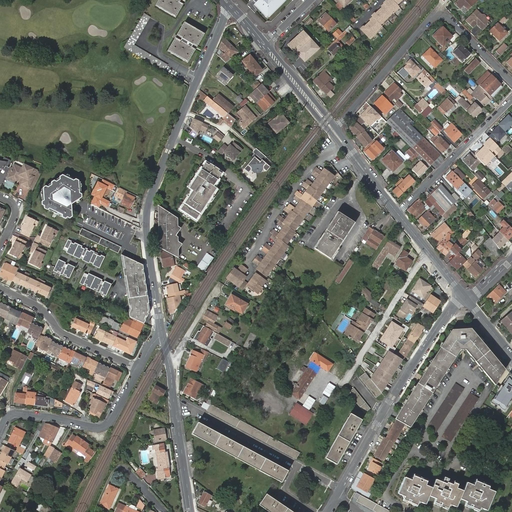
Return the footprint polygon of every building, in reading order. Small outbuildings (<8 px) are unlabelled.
[(158,0),(156,6),(157,6),(175,17),(183,4),(180,3),(179,2),(180,0),(181,0),(182,0),(185,2),(185,0),(158,0)] [(268,17),(284,0),(247,0),(248,1),(248,0),(251,0),(254,3),(252,5),(265,17),(267,16),(268,17)] [(363,26),(360,29),(370,39),(382,27),(381,25),(393,13),(399,7),(398,6),(403,0),(387,0),(387,1),(386,0),(385,0),(383,3),(380,6),(381,7),(375,13),(374,12),(371,15),(372,17),(369,20),(370,20),(364,26),(363,26)] [(457,0),(454,3),(459,8),(463,5),(468,9),(477,0),(476,0),(457,0)] [(481,15),(475,9),(464,20),(472,29),(475,25),(476,24),(482,30),(489,23),(484,18),(484,17),(483,15),(481,15)] [(150,17),(144,13),(124,47),(161,69),(162,68),(165,63),(134,45),(150,17)] [(335,24),(324,14),(318,20),(329,30),(335,24)] [(504,22),(501,19),(496,24),(488,31),(498,41),(506,34),(499,27),(504,22)] [(182,38),(180,41),(175,38),(168,51),(188,63),(195,50),(194,49),(191,47),(193,44),(195,46),(197,47),(204,34),(184,22),(177,35),(182,38)] [(451,37),(442,28),(434,36),(443,46),(451,37)] [(338,37),(342,33),(338,29),(333,34),(337,38),(338,37)] [(346,31),(345,30),(342,33),(338,37),(339,38),(346,31)] [(293,56),(296,53),(305,62),(320,48),(311,40),(310,41),(302,34),(289,46),(286,48),(293,56)] [(226,63),(236,55),(229,49),(232,46),(224,38),(217,54),(226,63)] [(343,45),(336,39),(334,41),(335,42),(340,48),(343,45)] [(334,54),(340,48),(335,42),(329,49),(334,54)] [(506,47),(503,43),(495,51),(498,55),(506,47)] [(472,57),(459,45),(452,52),(465,65),(472,57)] [(236,55),(239,52),(232,46),(229,49),(236,55)] [(441,60),(430,48),(423,55),(434,67),(441,60)] [(248,69),(256,63),(250,55),(243,61),(248,69)] [(478,63),(475,59),(463,70),(467,74),(478,63)] [(407,64),(403,67),(409,74),(411,76),(418,70),(420,72),(423,69),(415,60),(412,64),(409,60),(406,63),(407,64)] [(262,70),(256,63),(248,69),(254,76),(262,70)] [(409,74),(403,67),(398,72),(404,79),(409,74)] [(218,80),(225,85),(227,83),(233,75),(224,68),(218,75),(220,78),(218,80)] [(418,70),(411,76),(413,79),(414,78),(420,72),(418,70)] [(331,80),(323,71),(316,77),(313,80),(325,93),(329,88),(326,85),(331,80)] [(431,82),(420,72),(414,78),(425,88),(430,83),(431,82)] [(480,87),(492,75),(488,72),(476,83),(479,86),(480,87)] [(484,91),(490,97),(502,86),(498,83),(499,82),(492,75),(480,87),(484,91)] [(257,81),(251,87),(254,90),(256,88),(260,85),(257,81)] [(269,92),(261,84),(260,85),(256,88),(254,90),(249,94),(257,103),(257,102),(269,92)] [(402,92),(396,85),(387,95),(393,101),(394,99),(396,101),(402,96),(400,94),(402,92)] [(476,99),(484,91),(479,86),(473,91),(470,88),(466,91),(472,97),(476,99)] [(329,90),(326,94),(330,98),(334,94),(329,90)] [(488,100),(490,97),(484,91),(481,93),(488,100)] [(257,102),(264,111),(276,101),(269,92),(257,102)] [(482,105),(488,100),(481,93),(476,99),(482,105)] [(229,113),(234,107),(219,94),(216,98),(215,98),(214,99),(214,100),(214,101),(229,113)] [(450,96),(466,111),(472,117),(480,109),(474,103),(468,109),(458,100),(458,101),(451,95),(450,96)] [(374,103),(381,110),(385,114),(392,106),(389,103),(383,97),(382,96),(374,103)] [(448,96),(436,108),(443,114),(444,113),(454,103),(448,96)] [(237,121),(229,114),(208,97),(205,101),(211,105),(219,112),(220,110),(223,112),(222,113),(226,116),(224,117),(229,121),(227,123),(231,127),(237,121)] [(426,103),(421,98),(416,104),(421,109),(426,103)] [(249,112),(250,111),(245,105),(237,112),(243,119),(240,121),(240,123),(243,128),(246,126),(247,126),(256,118),(252,113),(250,113),(249,112)] [(378,119),(380,116),(370,105),(367,108),(367,109),(366,109),(367,110),(366,112),(364,112),(360,115),(370,125),(376,119),(378,119)] [(385,121),(388,124),(411,147),(418,155),(420,157),(429,165),(440,154),(409,123),(412,121),(399,108),(385,121)] [(436,124),(423,110),(421,112),(434,126),(436,124)] [(302,111),(296,117),(306,126),(311,120),(302,111)] [(288,123),(281,114),(279,116),(278,115),(277,115),(275,117),(276,118),(274,120),(272,117),(267,121),(269,123),(276,133),(277,134),(286,126),(285,125),(288,123)] [(369,126),(370,125),(360,115),(360,116),(369,126)] [(498,126),(490,133),(492,135),(489,138),(494,143),(497,140),(498,140),(505,133),(504,131),(511,123),(511,122),(511,121),(511,120),(507,115),(498,125),(498,126)] [(365,122),(360,116),(354,122),(355,122),(350,128),(352,130),(355,133),(358,135),(363,130),(364,130),(360,126),(365,122)] [(209,125),(194,119),(191,127),(193,129),(189,134),(195,138),(199,134),(198,133),(200,129),(206,132),(209,125)] [(434,127),(431,124),(427,129),(429,131),(429,132),(433,136),(438,132),(434,127)] [(447,135),(454,127),(451,125),(445,131),(447,135)] [(461,134),(454,127),(447,135),(446,135),(453,142),(461,134)] [(356,136),(365,147),(371,141),(363,130),(356,136)] [(448,146),(438,137),(432,143),(442,152),(448,146)] [(500,150),(494,143),(489,138),(482,145),(484,146),(474,155),(484,166),(500,150)] [(363,151),(364,152),(370,146),(371,147),(375,143),(373,141),(363,151)] [(224,144),(218,151),(222,155),(224,152),(233,160),(242,150),(234,143),(231,146),(230,145),(228,148),(224,144)] [(506,144),(501,149),(506,154),(511,149),(506,144)] [(370,146),(364,152),(371,160),(378,154),(371,147),(370,146)] [(411,147),(406,153),(410,156),(406,160),(409,164),(416,157),(418,155),(411,147)] [(401,162),(391,150),(381,160),(391,171),(401,162)] [(475,164),(479,161),(476,158),(477,157),(474,155),(472,152),(470,154),(468,153),(461,160),(470,169),(471,168),(469,166),(473,162),(475,164)] [(0,183),(2,184),(11,165),(9,164),(11,158),(5,155),(3,159),(0,158),(0,167),(1,167),(1,168),(6,170),(4,173),(0,171),(0,183)] [(256,155),(244,169),(249,173),(251,170),(264,169),(267,171),(271,167),(256,155)] [(418,176),(429,165),(420,157),(418,159),(420,161),(411,170),(418,176)] [(217,178),(220,180),(225,172),(205,160),(199,167),(202,169),(198,176),(197,175),(193,182),(194,182),(190,189),(191,190),(195,191),(191,198),(189,197),(182,210),(198,220),(206,207),(205,206),(212,193),(213,194),(217,187),(216,187),(213,185),(217,178)] [(37,169),(25,163),(23,167),(22,167),(18,165),(17,167),(13,166),(10,174),(19,178),(21,174),(25,176),(24,180),(21,185),(28,189),(37,169)] [(511,172),(501,183),(504,186),(511,178),(511,165),(511,167),(511,168),(511,172)] [(202,169),(199,167),(188,187),(190,189),(194,182),(193,182),(197,175),(198,176),(202,169)] [(316,168),(314,171),(330,183),(334,176),(324,169),(322,172),(316,168)] [(452,172),(459,179),(462,176),(456,168),(452,172)] [(472,174),(477,179),(480,181),(483,178),(476,170),(472,174)] [(330,183),(314,171),(312,174),(317,178),(315,181),(325,189),(330,183)] [(445,178),(453,187),(460,180),(459,179),(452,172),(451,171),(445,178)] [(413,181),(408,175),(397,185),(393,190),(392,191),(398,197),(413,181)] [(54,210),(54,213),(68,220),(71,217),(71,206),(70,206),(72,202),(75,204),(81,199),(81,194),(79,193),(78,183),(78,181),(75,180),(73,181),(64,177),(63,176),(61,178),(61,180),(57,183),(48,188),(46,187),(44,188),(44,191),(45,201),(43,202),(43,204),(45,206),(45,208),(47,209),(49,208),(54,210)] [(101,188),(106,190),(109,184),(98,179),(96,178),(95,180),(97,181),(96,184),(102,186),(101,188)] [(485,190),(487,188),(480,181),(477,179),(470,186),(482,199),(488,193),(485,190)] [(325,189),(315,181),(313,184),(307,180),(305,183),(321,195),(325,189)] [(456,190),(463,183),(460,180),(453,187),(456,190)] [(317,201),(321,195),(305,183),(304,182),(302,185),(308,190),(305,193),(317,201)] [(449,207),(454,202),(440,184),(429,195),(435,202),(436,203),(442,209),(444,211),(449,207)] [(473,192),(465,184),(458,190),(466,198),(473,192)] [(219,188),(217,187),(213,194),(212,193),(205,206),(206,207),(198,220),(182,210),(189,197),(191,198),(195,191),(191,190),(179,210),(185,214),(185,216),(191,219),(192,218),(198,222),(219,188)] [(131,206),(134,199),(134,198),(126,194),(128,192),(121,189),(117,197),(124,200),(122,204),(130,208),(131,206)] [(295,194),(296,195),(312,207),(317,201),(305,193),(303,196),(297,191),(295,194)] [(298,205),(308,213),(312,207),(296,195),(294,198),(300,202),(298,205)] [(435,202),(429,195),(426,198),(427,199),(424,202),(426,205),(424,207),(426,208),(425,209),(426,210),(428,208),(435,202)] [(418,198),(406,210),(414,218),(423,209),(421,207),(422,206),(418,202),(420,200),(418,198)] [(488,202),(486,205),(490,209),(491,208),(496,213),(502,207),(497,202),(496,204),(495,205),(493,203),(494,202),(491,199),(488,202)] [(434,206),(436,203),(435,202),(428,208),(430,210),(434,206)] [(158,203),(158,248),(176,258),(181,249),(184,244),(180,241),(180,236),(178,235),(183,227),(176,223),(176,215),(158,203)] [(287,207),(303,219),(308,213),(298,205),(295,208),(290,204),(287,207)] [(299,225),(303,219),(287,207),(286,207),(284,209),(290,214),(288,217),(299,225)] [(444,211),(440,215),(444,219),(452,211),(449,207),(444,211)] [(426,210),(416,220),(424,228),(432,221),(426,214),(428,212),(426,210)] [(470,220),(473,217),(468,211),(465,214),(470,220)] [(338,212),(315,249),(330,259),(354,222),(338,212)] [(426,214),(432,221),(434,218),(428,212),(426,214)] [(29,237),(34,226),(33,225),(35,220),(27,216),(22,226),(23,227),(22,230),(20,233),(29,237)] [(294,232),(299,225),(288,217),(285,220),(279,216),(277,219),(280,221),(294,232)] [(281,231),(291,239),(295,232),(294,232),(280,221),(277,224),(283,228),(281,231)] [(48,247),(54,235),(52,234),(55,230),(46,225),(41,235),(42,235),(41,238),(39,242),(48,247)] [(489,235),(488,236),(489,237),(496,245),(501,252),(511,240),(511,234),(507,229),(505,231),(502,226),(489,235)] [(369,227),(362,238),(367,241),(366,243),(376,249),(384,236),(369,227)] [(442,230),(439,227),(430,235),(438,243),(441,240),(439,238),(448,230),(445,227),(442,230)] [(452,245),(449,249),(455,254),(461,249),(459,247),(466,240),(465,239),(463,237),(469,231),(466,228),(452,244),(452,245)] [(79,235),(99,244),(118,253),(121,247),(82,229),(79,235)] [(273,235),(286,245),(291,239),(281,231),(279,234),(273,230),(271,233),(273,235)] [(448,232),(436,248),(444,254),(451,243),(449,241),(449,240),(447,239),(448,236),(449,234),(451,234),(453,232),(450,230),(448,232)] [(276,242),(274,245),(284,252),(289,246),(286,245),(273,235),(270,238),(276,242)] [(496,245),(489,237),(487,239),(483,243),(490,251),(496,245)] [(20,253),(21,254),(27,242),(18,238),(16,242),(15,245),(14,244),(9,254),(17,258),(20,253)] [(400,247),(389,239),(383,248),(372,264),(377,268),(388,251),(395,256),(400,247)] [(105,257),(68,240),(63,250),(67,252),(80,258),(83,259),(90,262),(93,264),(100,267),(105,257)] [(455,254),(448,262),(455,269),(468,256),(463,251),(465,249),(468,247),(467,247),(470,244),(469,242),(461,249),(455,254)] [(266,244),(264,247),(280,258),(284,252),(274,245),(272,248),(266,244)] [(33,254),(32,253),(28,263),(37,267),(39,262),(41,263),(46,251),(37,247),(35,250),(33,254)] [(280,258),(264,247),(262,250),(267,254),(265,257),(275,265),(280,258)] [(162,268),(173,266),(171,258),(169,258),(170,256),(158,249),(160,258),(161,258),(162,260),(161,260),(162,268)] [(469,257),(462,264),(467,268),(466,269),(475,277),(484,268),(482,267),(484,265),(479,260),(478,261),(476,259),(482,254),(477,249),(473,253),(473,254),(469,257)] [(408,254),(403,251),(394,263),(395,263),(393,267),(396,269),(398,266),(406,271),(410,265),(409,265),(412,261),(406,257),(408,254)] [(80,258),(67,252),(66,253),(80,260),(80,258)] [(128,311),(129,317),(144,323),(150,311),(148,310),(149,307),(143,265),(120,254),(129,306),(128,311)] [(204,255),(196,269),(204,274),(210,263),(212,260),(204,255)] [(255,259),(271,271),(275,265),(265,257),(263,260),(257,256),(255,259)] [(257,270),(267,276),(271,271),(255,259),(253,262),(258,267),(256,270),(257,270)] [(339,284),(353,262),(350,260),(336,281),(339,284)] [(69,279),(74,269),(67,265),(65,264),(58,261),(53,271),(69,279)] [(0,275),(12,281),(16,272),(17,269),(6,264),(4,265),(0,272),(0,275)] [(237,271),(234,269),(227,279),(232,283),(244,267),(241,265),(239,268),(237,271)] [(178,282),(185,271),(176,266),(170,277),(178,282)] [(247,269),(244,267),(232,283),(242,290),(246,283),(243,281),(246,277),(243,275),(247,269)] [(12,281),(23,287),(27,277),(29,274),(24,272),(23,275),(16,272),(12,281)] [(111,286),(104,282),(101,281),(88,275),(84,273),(79,284),(106,296),(111,286)] [(89,273),(88,275),(101,281),(102,280),(89,273)] [(264,280),(266,277),(260,273),(258,276),(255,273),(250,279),(260,287),(265,281),(264,280)] [(40,280),(40,279),(36,277),(35,280),(27,277),(23,287),(35,292),(40,280)] [(260,287),(250,279),(246,286),(257,294),(261,288),(260,287)] [(427,300),(434,289),(430,287),(431,286),(420,279),(412,291),(427,300)] [(40,280),(35,292),(47,298),(51,288),(43,284),(44,282),(40,280)] [(178,292),(176,283),(167,285),(168,290),(169,293),(168,293),(168,297),(179,295),(182,294),(181,291),(178,292)] [(505,293),(498,285),(486,297),(493,304),(505,293)] [(180,301),(179,295),(168,297),(166,297),(170,313),(173,312),(180,301)] [(232,295),(226,304),(230,307),(229,308),(234,310),(235,309),(241,313),(247,304),(232,295)] [(430,295),(423,306),(433,313),(441,302),(430,295)] [(423,304),(410,296),(407,300),(417,306),(416,307),(420,309),(423,304)] [(369,301),(378,308),(380,305),(371,298),(369,301)] [(407,300),(406,299),(397,314),(403,318),(409,309),(413,311),(417,306),(407,300)] [(0,316),(5,319),(10,308),(0,302),(0,316)] [(17,324),(22,313),(10,308),(5,319),(3,323),(8,325),(10,321),(17,324)] [(366,329),(370,322),(371,319),(375,314),(365,308),(362,313),(356,323),(366,329)] [(202,318),(208,321),(205,326),(217,332),(220,328),(213,324),(217,317),(207,311),(202,318)] [(511,333),(511,311),(501,321),(511,334),(511,333)] [(31,323),(33,318),(22,313),(17,324),(16,325),(19,327),(20,326),(28,329),(31,324),(31,323)] [(109,319),(100,315),(97,320),(106,325),(105,326),(110,328),(111,327),(117,330),(120,325),(113,321),(114,320),(109,318),(109,319)] [(137,337),(144,323),(129,317),(128,320),(126,319),(121,330),(137,337)] [(90,334),(93,327),(89,325),(75,319),(71,327),(85,333),(86,332),(90,334)] [(405,328),(393,320),(381,339),(393,347),(405,328)] [(232,325),(226,321),(223,325),(229,330),(232,325)] [(365,329),(366,329),(356,323),(354,321),(351,326),(353,327),(348,336),(349,337),(348,337),(350,338),(357,342),(358,339),(359,339),(365,329)] [(415,329),(408,339),(414,343),(420,332),(424,326),(418,323),(415,329)] [(40,335),(43,328),(35,325),(34,326),(31,324),(28,329),(27,332),(32,334),(32,337),(38,340),(40,335)] [(213,331),(203,326),(200,332),(198,331),(194,339),(207,346),(211,339),(210,338),(213,331)] [(397,419),(405,424),(410,426),(411,427),(414,421),(419,414),(424,405),(429,398),(432,393),(436,386),(439,382),(445,373),(448,368),(459,350),(460,349),(465,349),(466,351),(477,335),(472,329),(463,330),(463,329),(463,328),(462,328),(461,328),(460,328),(459,329),(459,330),(451,331),(443,343),(441,347),(433,358),(428,367),(425,372),(422,376),(418,382),(415,386),(412,391),(409,396),(404,404),(401,409),(396,419),(397,419)] [(94,337),(112,345),(116,337),(113,336),(98,329),(94,337)] [(228,345),(231,341),(217,334),(215,337),(216,339),(218,340),(220,340),(228,345)] [(51,341),(52,340),(44,336),(43,337),(40,335),(38,340),(35,345),(39,347),(38,348),(47,352),(51,341)] [(477,335),(466,351),(471,357),(475,361),(479,367),(483,371),(495,385),(505,369),(482,342),(478,337),(477,335)] [(131,354),(137,341),(129,337),(127,342),(116,337),(112,345),(131,354)] [(414,343),(408,339),(401,350),(397,356),(403,360),(407,353),(414,343)] [(63,347),(63,346),(51,341),(47,352),(46,353),(48,353),(51,352),(54,353),(55,356),(58,358),(63,347)] [(71,360),(75,352),(63,347),(58,358),(70,363),(71,360)] [(17,368),(22,370),(28,358),(13,350),(8,361),(12,363),(14,363),(13,365),(17,367),(17,368)] [(196,371),(203,355),(200,353),(193,351),(191,355),(186,367),(194,370),(196,371)] [(389,351),(384,359),(397,368),(403,360),(393,353),(389,351)] [(84,363),(87,357),(75,352),(71,360),(79,363),(79,361),(84,363)] [(291,393),(299,399),(320,366),(328,371),(332,364),(315,353),(310,360),(312,361),(291,393)] [(94,371),(98,362),(87,357),(84,363),(83,366),(90,369),(88,373),(93,375),(94,371)] [(217,368),(224,372),(229,363),(222,359),(217,368)] [(384,359),(379,367),(392,376),(397,368),(384,359)] [(106,377),(110,368),(98,362),(94,371),(106,377)] [(51,370),(58,373),(60,369),(53,365),(51,370)] [(379,367),(374,374),(387,383),(392,376),(379,367)] [(121,373),(110,368),(106,377),(103,383),(110,387),(114,379),(118,381),(121,373)] [(0,387),(3,389),(8,381),(7,381),(9,378),(0,372),(0,387)] [(370,378),(365,372),(359,377),(376,397),(381,393),(371,379),(370,378)] [(374,374),(371,379),(381,393),(387,383),(374,374)] [(511,398),(511,381),(508,376),(493,400),(506,407),(511,398)] [(190,379),(183,392),(194,397),(197,392),(198,392),(202,384),(190,379)] [(65,401),(74,405),(80,392),(78,391),(82,385),(75,381),(72,388),(70,391),(68,390),(66,393),(69,394),(65,401)] [(427,427),(456,384),(455,383),(427,427)] [(456,384),(427,427),(436,432),(464,389),(456,384)] [(151,396),(158,400),(160,395),(161,395),(161,396),(165,391),(157,386),(155,385),(154,387),(152,391),(153,392),(151,396)] [(99,394),(108,398),(111,391),(102,387),(99,394)] [(36,397),(36,393),(30,392),(30,388),(28,388),(27,392),(26,394),(25,403),(35,404),(36,397)] [(348,392),(365,413),(370,408),(354,388),(348,392)] [(15,402),(25,403),(26,394),(16,393),(15,402)] [(106,405),(108,400),(95,394),(93,398),(91,401),(93,402),(92,406),(94,407),(91,412),(95,413),(99,416),(102,411),(105,404),(106,405)] [(470,394),(442,436),(450,442),(478,399),(470,394)] [(36,397),(35,404),(47,406),(48,400),(44,400),(44,398),(36,397)] [(50,407),(60,408),(63,404),(54,399),(50,407)] [(206,411),(296,459),(300,452),(296,450),(211,404),(210,406),(207,410),(206,411)] [(312,414),(297,404),(290,414),(306,424),(312,414)] [(325,457),(336,464),(345,449),(353,435),(362,420),(350,413),(325,457)] [(392,425),(390,428),(399,433),(405,424),(397,419),(394,426),(392,425)] [(198,422),(192,434),(276,479),(281,482),(288,470),(267,459),(243,446),(222,435),(198,422)] [(59,428),(50,424),(46,424),(40,436),(52,442),(59,428)] [(22,440),(19,438),(23,430),(15,427),(11,435),(14,437),(11,443),(19,447),(22,440)] [(390,428),(388,431),(390,432),(387,438),(394,442),(394,443),(399,433),(390,428)] [(163,429),(153,430),(155,441),(165,439),(163,429)] [(75,448),(78,450),(86,456),(84,459),(88,461),(95,452),(88,447),(89,445),(77,436),(76,437),(73,435),(67,443),(75,448)] [(375,456),(383,461),(387,455),(390,449),(394,442),(387,438),(385,437),(382,444),(378,449),(375,456)] [(165,477),(169,476),(168,467),(169,467),(167,451),(164,452),(163,443),(153,445),(153,449),(155,449),(158,469),(156,469),(158,479),(165,478),(165,477)] [(44,456),(48,459),(49,458),(54,449),(55,448),(50,445),(44,456)] [(3,453),(12,457),(15,450),(6,446),(3,453)] [(56,462),(61,453),(54,449),(49,458),(56,462)] [(0,464),(5,467),(7,463),(9,464),(12,457),(3,453),(0,458),(0,464)] [(373,462),(371,465),(368,470),(377,475),(382,467),(379,466),(380,462),(373,458),(371,462),(373,462)] [(19,468),(11,483),(16,486),(21,478),(27,481),(32,472),(26,469),(24,471),(19,468)] [(146,474),(140,468),(136,472),(142,478),(146,474)] [(371,485),(375,479),(365,473),(361,480),(357,486),(367,492),(371,485)] [(404,477),(398,493),(404,496),(403,499),(407,501),(408,499),(413,501),(412,503),(417,505),(417,504),(419,501),(421,502),(425,504),(429,495),(435,498),(434,501),(438,504),(439,502),(444,504),(443,505),(448,507),(448,506),(449,504),(451,505),(456,507),(459,499),(466,501),(465,504),(469,506),(470,504),(475,506),(474,508),(479,510),(480,507),(482,508),(487,510),(495,491),(490,489),(488,488),(489,486),(484,484),(484,486),(481,485),(479,484),(480,482),(475,480),(474,482),(473,485),(471,484),(466,482),(463,490),(456,487),(458,484),(453,482),(452,484),(450,483),(447,482),(448,480),(444,478),(443,479),(442,482),(439,481),(435,480),(432,488),(425,485),(427,481),(422,479),(421,481),(419,480),(416,479),(417,477),(413,475),(412,477),(411,480),(404,477)] [(118,489),(109,485),(100,504),(109,509),(118,489)] [(212,495),(205,490),(202,495),(201,495),(200,497),(201,498),(198,503),(205,507),(212,495)] [(360,495),(356,492),(353,497),(358,499),(356,501),(376,511),(391,511),(368,499),(360,495)] [(293,511),(288,508),(275,499),(266,493),(259,505),(269,511),(293,511)] [(41,511),(51,511),(53,509),(26,497),(25,497),(22,503),(41,511)] [(115,511),(123,511),(126,506),(118,503),(114,511),(115,511)]
